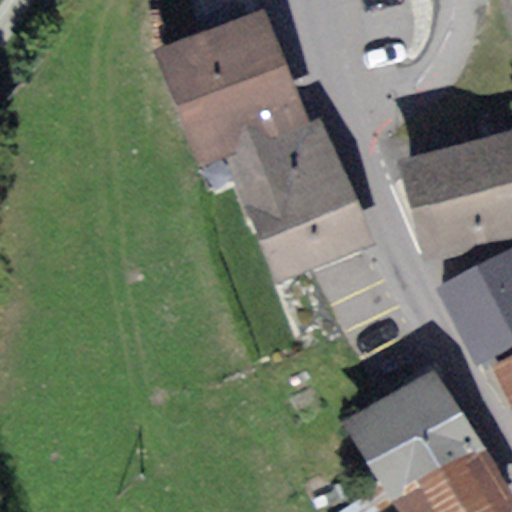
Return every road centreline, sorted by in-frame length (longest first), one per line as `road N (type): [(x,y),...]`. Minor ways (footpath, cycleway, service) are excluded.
road 1 (tertiary): [(330,96),(434,322),(511,459)]
road 2 (residential): [(463,7),(473,42),(450,83),(408,97),(330,96)]
